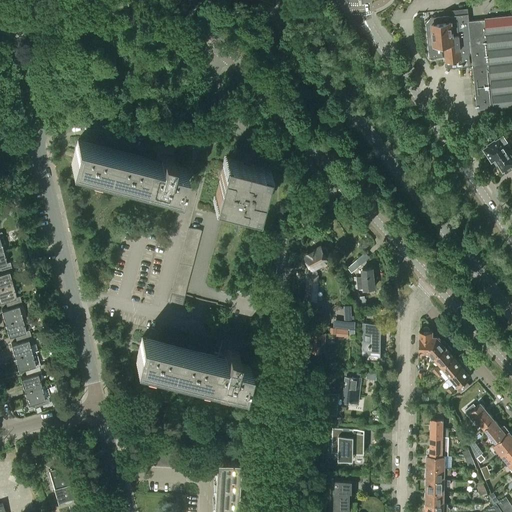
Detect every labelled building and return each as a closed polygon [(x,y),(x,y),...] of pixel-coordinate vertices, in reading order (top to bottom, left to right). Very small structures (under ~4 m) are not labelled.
[(447,67),(461,66),(470,65),(469,52),(471,52),(469,25),(468,21),(467,13),(431,17),(426,24),(429,57),(445,55),(446,61),(447,61),(447,67)] [(497,108),(511,106),(511,15),(485,18),(485,19),(468,21),(469,25),(471,52),(473,66),(477,108),(493,106),(494,108),(497,108)] [(511,120),(507,120),(500,125),(503,131),(508,127),(511,128),(511,120)] [(492,160),(493,159),(510,147),(507,149),(503,143),(506,140),(503,135),(495,140),(494,139),(488,143),(489,144),(484,147),(492,160)] [(75,146),(74,149),(73,155),(72,158),(70,164),(77,165),(179,192),(186,168),(185,168),(184,171),(169,167),(170,163),(171,160),(174,147),(158,143),(158,144),(157,150),(155,154),(154,160),(78,140),(77,139),(75,146)] [(511,153),(511,149),(510,147),(493,159),(497,166),(500,164),(505,172),(511,167),(511,156),(511,154),(511,153)] [(246,163),(243,162),(242,161),(238,160),(229,158),(227,165),(223,164),(215,196),(201,192),(198,191),(197,191),(196,196),(199,197),(210,199),(207,211),(185,293),(185,294),(189,295),(195,297),(201,298),(207,300),(216,302),(216,301),(219,290),(228,259),(234,236),(235,233),(237,233),(240,223),(238,222),(239,218),(242,208),(253,211),(255,204),(259,205),(264,188),(268,172),(261,171),(262,167),(250,164),(246,163)] [(195,196),(194,202),(206,205),(208,201),(209,200),(195,196)] [(205,211),(206,205),(194,202),(192,208),(205,211)] [(192,208),(191,214),(203,217),(205,211),(192,208)] [(202,223),(203,217),(191,214),(189,220),(202,223)] [(189,220),(188,225),(200,229),(202,223),(189,220)] [(199,235),(200,229),(188,225),(186,231),(199,235)] [(186,231),(185,237),(197,240),(199,235),(186,231)] [(196,246),(197,240),(185,237),(183,243),(196,246)] [(183,243),(181,249),(194,252),(196,246),(183,243)] [(320,246),(305,254),(310,264),(308,265),(306,300),(316,300),(317,272),(316,268),(329,261),(325,254),(328,251),(326,247),(321,248),(320,246)] [(193,258),(194,252),(181,249),(180,255),(193,258)] [(6,262),(3,250),(0,250),(0,268),(11,266),(10,261),(6,262)] [(180,255),(178,260),(191,264),(193,258),(180,255)] [(189,270),(191,264),(178,260),(177,266),(189,270)] [(356,260),(347,268),(351,273),(360,265),(356,260)] [(11,266),(0,268),(0,286),(12,283),(9,271),(12,270),(11,266)] [(177,266),(175,272),(188,275),(189,270),(177,266)] [(371,268),(363,269),(364,276),(356,277),(358,289),(366,288),(365,288),(373,287),(371,268)] [(186,281),(188,275),(175,272),(174,278),(186,281)] [(174,278),(172,284),(185,287),(186,281),(174,278)] [(16,296),(12,283),(0,286),(0,301),(5,300),(6,303),(20,299),(19,295),(16,296)] [(172,284),(171,290),(183,293),(185,287),(172,284)] [(184,293),(183,293),(171,290),(168,301),(181,304),(184,294),(184,293)] [(20,299),(6,303),(7,308),(1,309),(5,322),(22,317),(26,316),(22,303),(21,304),(20,299)] [(352,304),(344,305),(345,319),(352,318),(352,304)] [(362,352),(371,352),(380,352),(381,323),(372,323),(373,310),(363,310),(362,318),(363,318),(363,333),(364,333),(363,347),(362,347),(362,352)] [(22,317),(5,322),(8,335),(14,334),(15,337),(30,333),(29,329),(25,330),(24,324),(30,322),(28,315),(26,316),(22,317)] [(424,357),(424,352),(424,349),(439,339),(437,336),(432,336),(432,330),(429,330),(429,328),(427,327),(425,327),(423,328),(423,330),(419,330),(419,351),(419,357),(424,357)] [(310,332),(309,350),(324,351),(325,333),(310,332)] [(31,338),(30,333),(15,337),(16,342),(11,343),(14,356),(31,351),(28,339),(31,338)] [(243,389),(250,365),(243,363),(249,341),(228,336),(223,335),(220,346),(218,354),(214,353),(213,353),(213,355),(141,336),(139,343),(138,346),(137,351),(136,355),(135,360),(135,361),(243,389)] [(441,341),(439,339),(424,349),(424,352),(429,352),(434,358),(446,347),(445,346),(446,343),(444,340),(441,341)] [(434,358),(442,367),(454,356),(450,352),(452,350),(448,346),(446,347),(434,358)] [(37,349),(31,351),(14,356),(18,369),(24,368),(25,371),(39,367),(38,364),(38,363),(35,364),(33,358),(39,356),(37,349)] [(458,361),(454,356),(442,367),(450,377),(464,364),(460,359),(458,361)] [(466,380),(470,376),(467,371),(469,369),(464,364),(450,377),(458,386),(456,388),(461,393),(470,385),(466,380)] [(39,367),(25,371),(26,376),(20,377),(24,390),(41,385),(37,373),(41,372),(39,367)] [(343,400),(350,401),(351,401),(357,402),(358,402),(360,378),(360,377),(360,373),(345,372),(344,376),(346,377),(344,392),(340,392),(327,393),(325,414),(333,415),(333,413),(335,413),(337,398),(339,398),(344,398),(343,400)] [(45,385),(41,385),(24,390),(28,403),(33,402),(35,406),(49,402),(48,397),(49,395),(47,386),(45,385)] [(483,427),(494,419),(480,402),(470,411),(475,417),(472,420),(475,424),(478,421),(483,427)] [(430,437),(442,437),(447,437),(447,436),(448,436),(448,428),(442,428),(442,418),(438,418),(431,418),(430,437)] [(501,427),(494,419),(483,427),(488,432),(484,435),(488,439),(491,437),(496,442),(493,444),(493,445),(510,432),(504,425),(501,427)] [(353,460),(353,453),(363,453),(364,432),(349,431),(349,428),(332,428),(331,452),(338,452),(338,459),(353,460)] [(511,434),(510,432),(493,445),(501,454),(511,444),(511,434)] [(447,437),(442,437),(430,437),(430,446),(427,448),(426,453),(427,453),(427,455),(442,455),(445,455),(445,454),(448,454),(448,445),(447,445),(447,437)] [(472,447),(476,457),(483,452),(476,444),(472,447)] [(511,460),(511,444),(501,454),(509,463),(511,460)] [(444,467),(445,455),(442,455),(427,455),(427,467),(444,467)] [(476,467),(472,456),(465,459),(469,467),(476,467)] [(236,511),(239,467),(239,461),(215,459),(212,511),(236,511)] [(67,465),(48,470),(58,503),(64,501),(71,499),(77,498),(67,465)] [(450,467),(444,467),(427,467),(426,479),(444,479),(444,474),(450,474),(450,467)] [(343,479),(334,479),(333,491),(334,491),(334,510),(349,511),(349,491),(351,491),(352,480),(343,479)] [(444,491),(444,479),(426,479),(426,491),(444,491)] [(443,504),(444,491),(426,491),(426,504),(443,504)] [(498,508),(509,501),(506,496),(492,505),(492,506),(496,511),(497,511),(500,510),(498,508)] [(500,511),(501,511),(511,505),(509,501),(498,508),(500,510),(500,511)]
